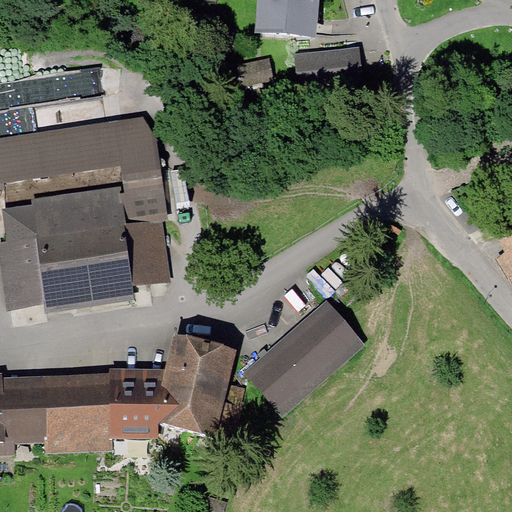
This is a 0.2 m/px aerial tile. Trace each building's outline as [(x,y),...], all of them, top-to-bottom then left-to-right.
[(325,0),(266,0),(263,36),(322,42),(325,0)] [(227,15),(210,13),(208,28),(226,30),(227,15)] [(363,53),(299,57),(302,94),(365,90),(363,53)] [(271,61),(239,68),(244,92),(277,85),(271,61)] [(146,124),(0,145),(0,188),(127,170),(130,186),(29,201),(30,207),(2,211),(7,243),(0,243),(0,269),(6,315),(47,309),(49,321),(141,308),(139,291),(173,286),(165,227),(175,226),(164,144),(146,124)] [(511,235),(505,239),(511,252),(511,259),(503,265),(511,282),(511,235)] [(336,303),(246,375),(283,422),(373,350),(336,303)] [(247,356),(180,342),(164,427),(230,440),(247,356)] [(113,372),(113,380),(112,442),(163,442),(165,373),(113,372)] [(9,378),(0,377),(0,464),(12,464),(12,447),(49,447),(48,382),(9,383),(9,378)] [(113,380),(48,382),(49,447),(49,455),(112,456),(112,442),(113,380)]
